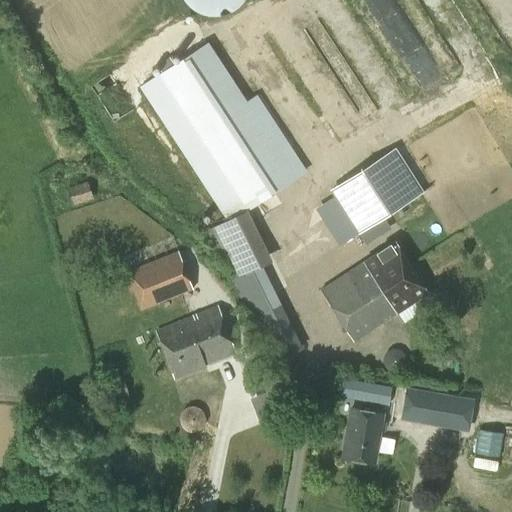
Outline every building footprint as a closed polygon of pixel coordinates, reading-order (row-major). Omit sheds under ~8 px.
[(205,15),(212,16),(218,16),(224,14),(229,12),(235,9),(239,5),(243,1),(243,0),(183,0),(184,1),(189,6),(194,10),(199,13),(205,15)] [(139,86),(226,220),(246,210),(306,171),(281,132),(270,138),(207,41),(139,86)] [(398,147),(328,186),(334,196),(316,206),(338,245),(360,232),(364,241),(391,226),(384,215),(424,192),(398,147)] [(72,205),(92,198),(87,185),(68,192),(72,205)] [(353,340),(427,292),(394,241),(320,289),(353,340)] [(197,297),(178,251),(125,272),(140,310),(186,292),(189,300),(197,297)] [(175,376),(204,365),(204,362),(234,351),(216,306),(156,330),(175,376)] [(265,349),(272,363),(303,348),(295,334),(265,349)] [(473,399),(406,387),(400,418),(467,431),(473,399)] [(374,462),(382,412),(350,407),(342,457),(374,462)] [(479,428),(476,452),(500,455),(504,432),(479,428)]
